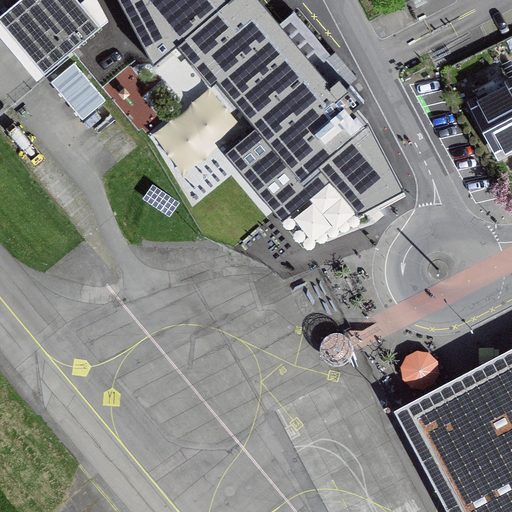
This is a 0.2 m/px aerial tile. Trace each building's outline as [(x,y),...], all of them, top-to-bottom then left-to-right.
[(18,0),(0,15),(0,21),(44,74),(108,20),(96,0),(83,0),(81,2),(78,0),(18,0)] [(249,0),(228,0),(178,43),(211,83),(217,78),(270,139),(254,152),(292,197),(323,171),(357,210),(400,188),(365,121),(355,108),(363,100),(327,57),(329,55),(292,11),(279,23),(260,0),(254,5),(249,0)] [(74,62),(51,81),(83,118),(105,99),(74,62)] [(511,82),(473,103),(499,153),(511,145),(511,82)] [(511,511),(511,356),(474,377),(402,415),(453,511),(511,511)]
